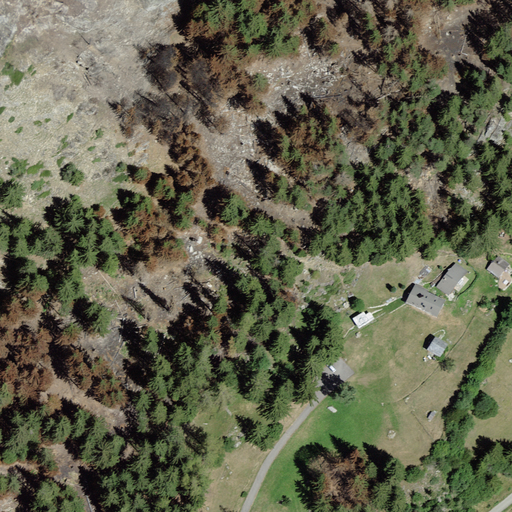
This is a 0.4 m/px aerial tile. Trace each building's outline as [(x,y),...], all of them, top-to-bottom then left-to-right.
[(511,266),(499,256),(487,271),(499,281),(511,266)] [(469,274),(456,264),(439,284),(452,294),(469,274)] [(446,303),(416,286),(407,302),(438,319),(446,303)] [(366,315),(364,311),(352,319),(359,330),(375,320),(370,312),(366,315)] [(448,344),(436,337),(427,352),(439,359),(448,344)]
